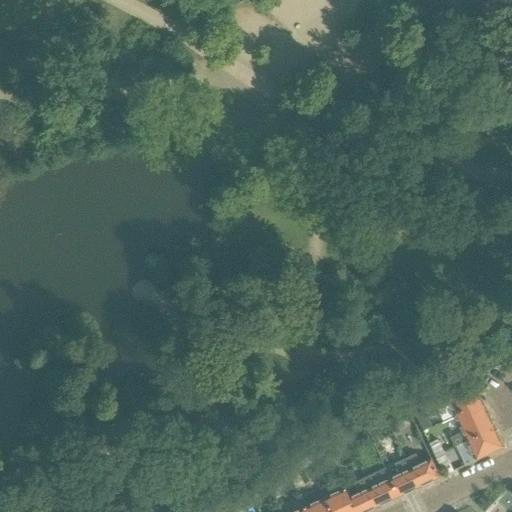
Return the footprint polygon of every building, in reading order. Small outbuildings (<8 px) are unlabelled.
[(355,214),(355,208),(354,198),(345,198),(345,214),(355,214)] [(443,421),(445,425),(484,406),(473,382),(433,401),(437,410),(448,405),(454,416),(443,421)] [(420,403),(411,407),(422,431),(431,426),(425,415),(420,403)] [(455,446),(466,441),(494,427),(484,406),(445,425),(455,446)] [(401,418),(389,424),(393,432),(404,427),(401,418)] [(393,432),(389,424),(377,430),(381,438),(393,432)] [(494,427),(466,441),(475,460),(503,447),(494,427)] [(360,438),(348,444),(351,452),(363,446),(360,438)] [(434,456),(442,452),(437,440),(428,444),(434,456)] [(351,452),(348,444),(336,449),(340,457),(351,452)] [(448,464),(442,452),(434,456),(440,468),(448,464)] [(318,453),(306,459),(309,465),(321,460),(318,453)] [(414,454),(405,458),(418,487),(439,477),(431,458),(419,463),(414,454)] [(398,472),(388,477),(397,496),(418,487),(405,458),(394,463),(398,472)] [(309,465),(306,459),(294,464),(297,471),(309,465)] [(384,468),(364,478),(377,506),(397,496),(388,477),(384,468)] [(279,476),(267,482),(271,490),(283,484),(279,476)] [(348,496),(355,511),(364,511),(377,506),(364,478),(353,482),(357,492),(348,496)] [(271,490),(267,482),(255,487),(259,495),(271,490)] [(344,487),(323,497),(330,511),(355,511),(348,496),(344,487)] [(241,494),(229,500),(233,508),(244,502),(241,494)] [(302,507),(303,511),(330,511),(323,497),(306,505),(302,507)] [(224,511),(233,508),(229,500),(207,510),(208,511),(224,511)]
